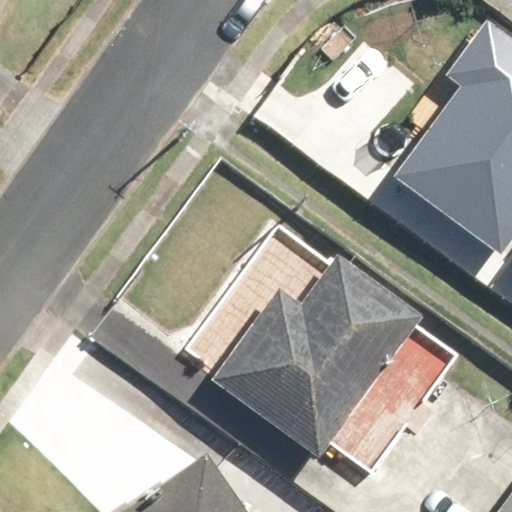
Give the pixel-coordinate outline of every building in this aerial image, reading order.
[(511,58),(490,44),(400,173),(507,247),(511,240),(511,58)] [(223,390),(319,452),(404,322),(308,260),(223,390)] [(111,309),(91,337),(203,421),(223,393),(111,309)] [(240,511),(207,466),(141,511),(240,511)] [(511,511),(511,469),(476,511),(511,511)]
